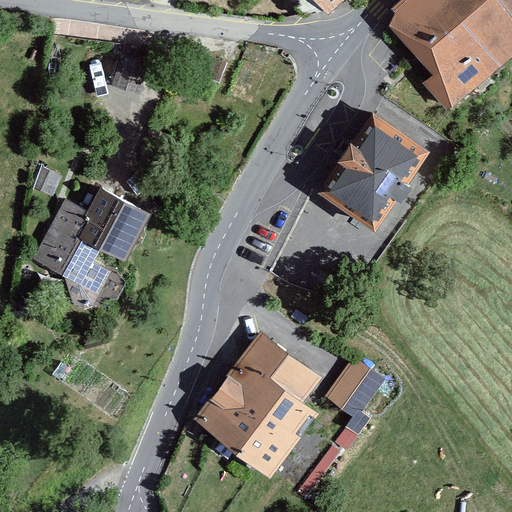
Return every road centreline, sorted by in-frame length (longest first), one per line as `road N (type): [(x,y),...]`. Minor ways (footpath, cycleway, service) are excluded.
road 1 (tertiary): [(331,46),(214,255),(187,372),(131,511)]
road 2 (residential): [(331,46),(279,29),(51,0)]
